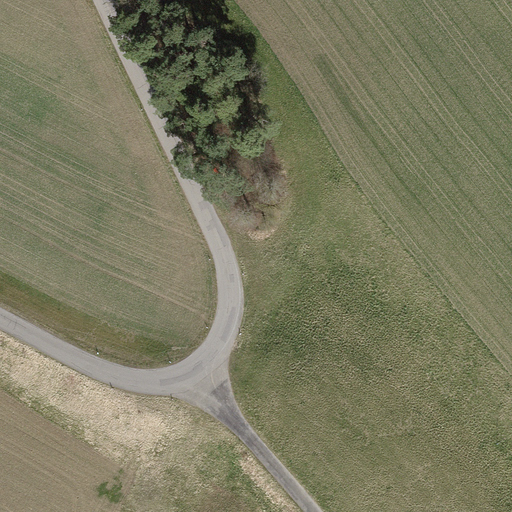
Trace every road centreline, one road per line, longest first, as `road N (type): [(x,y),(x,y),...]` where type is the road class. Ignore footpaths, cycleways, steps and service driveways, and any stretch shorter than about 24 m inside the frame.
road 1 (tertiary): [(0,314),(104,369),(164,385),(206,372),(226,343),(233,273),(107,0)]
road 2 (track): [(318,511),(206,372)]
